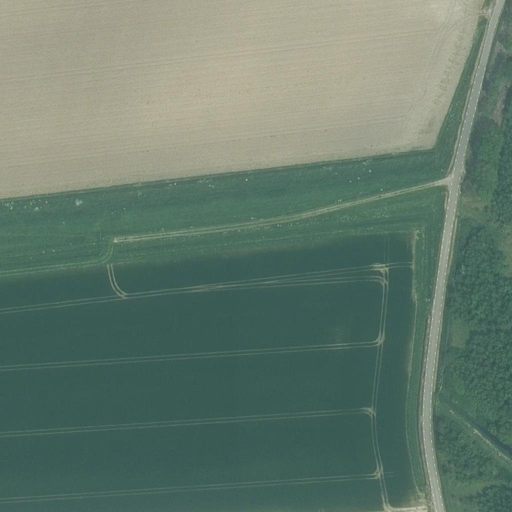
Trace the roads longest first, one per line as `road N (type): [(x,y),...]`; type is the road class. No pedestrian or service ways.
road 1 (unclassified): [(100,246),(290,219),(456,179)]
road 2 (unclassified): [(439,511),(426,417),(456,179)]
road 3 (unclassified): [(456,179),(501,0)]
